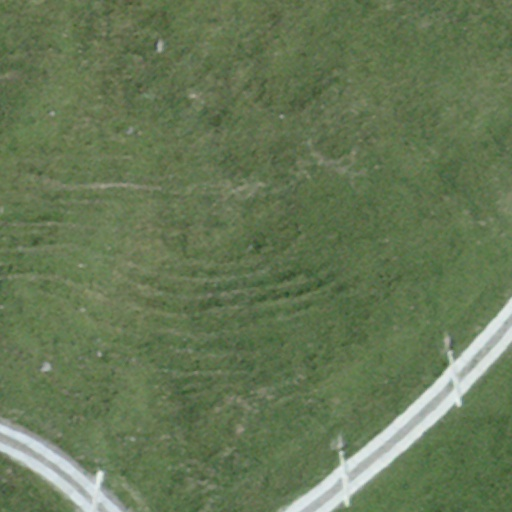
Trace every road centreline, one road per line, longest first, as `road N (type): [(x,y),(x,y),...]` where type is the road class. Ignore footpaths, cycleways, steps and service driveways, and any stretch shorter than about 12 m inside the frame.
road 1 (track): [(306,511),(511,323)]
road 2 (track): [(106,511),(81,487),(0,439)]
